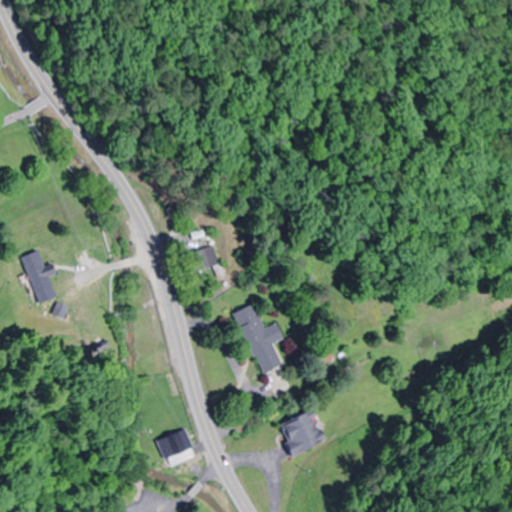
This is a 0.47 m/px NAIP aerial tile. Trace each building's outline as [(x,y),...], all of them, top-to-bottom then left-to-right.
[(190,275),(217,264),(210,246),(182,257),(190,275)] [(48,269),(41,256),(25,265),(45,302),(67,289),(54,265),(48,269)] [(227,315),(257,374),(278,364),(268,345),(280,340),(272,324),(261,330),(248,304),(227,315)] [(155,350),(158,317),(138,315),(135,348),(155,350)] [(289,454),(322,439),(309,409),(275,424),(289,454)] [(151,441),(160,460),(189,447),(180,428),(151,441)] [(138,481),(121,479),(118,499),(135,501),(138,481)]
